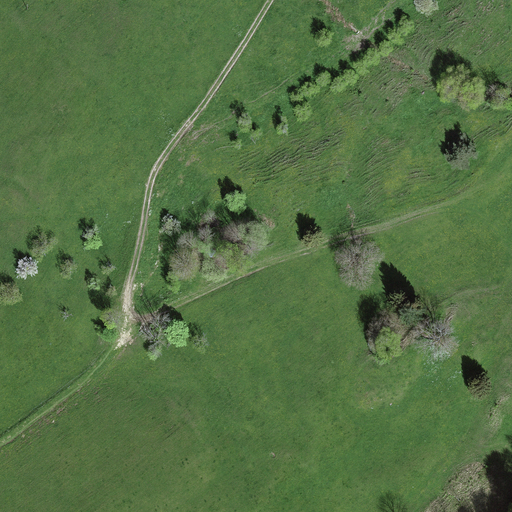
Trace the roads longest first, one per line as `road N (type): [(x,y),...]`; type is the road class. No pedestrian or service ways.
road 1 (track): [(270,0),(154,171),(124,301),(126,315),(140,319),(255,267)]
road 2 (track): [(511,177),(255,267)]
road 3 (track): [(0,443),(111,354),(131,318)]
